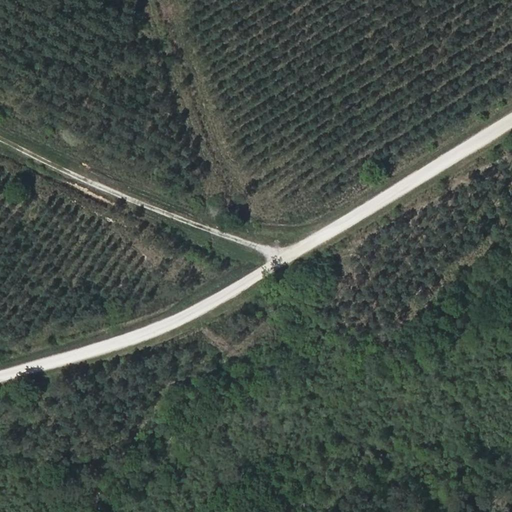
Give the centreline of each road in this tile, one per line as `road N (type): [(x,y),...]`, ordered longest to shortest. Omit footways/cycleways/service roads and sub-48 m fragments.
road 1 (track): [(511,120),(189,313),(0,376)]
road 2 (track): [(0,129),(116,185),(297,252)]
road 3 (track): [(146,0),(230,227)]
